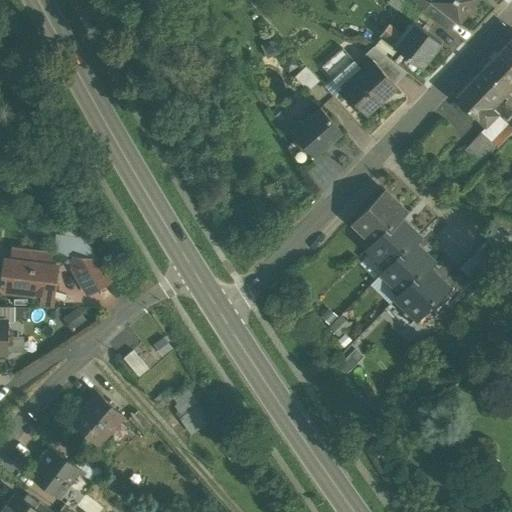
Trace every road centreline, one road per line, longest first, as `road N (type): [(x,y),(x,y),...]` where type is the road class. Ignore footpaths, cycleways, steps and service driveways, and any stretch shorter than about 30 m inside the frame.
road 1 (residential): [(511,16),(221,312)]
road 2 (secondary): [(39,0),(194,270)]
road 3 (secondary): [(221,312),(353,511)]
road 4 (residential): [(194,270),(84,352)]
road 5 (residential): [(84,352),(0,445)]
